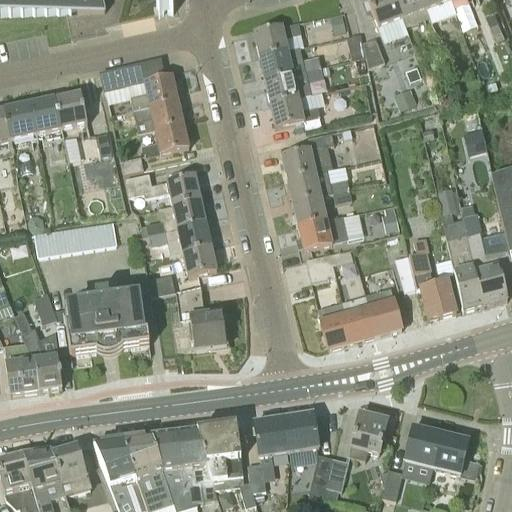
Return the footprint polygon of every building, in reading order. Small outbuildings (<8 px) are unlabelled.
[(0,0),(0,18),(105,15),(101,0),(0,0)] [(377,34),(402,24),(392,0),(375,0),(366,4),(377,34)] [(429,24),(426,15),(420,0),(392,0),(402,24),(405,33),(429,24)] [(420,0),(426,15),(450,6),(447,0),(420,0)] [(341,19),(330,22),(334,38),(345,35),(341,19)] [(494,19),(485,23),(489,33),(498,29),(494,19)] [(288,55),(286,42),(300,39),(297,28),(281,32),(281,31),(253,37),(259,62),(288,55)] [(362,49),(360,40),(346,42),(350,65),(365,62),(367,74),(384,67),(375,43),(362,49)] [(264,85),(320,72),(318,62),(301,65),(299,52),(288,55),(259,62),(264,85)] [(133,116),(178,106),(172,81),(163,83),(159,64),(100,78),(104,97),(127,92),(133,116)] [(269,108),(309,99),(306,87),(322,83),(320,72),(264,85),(269,108)] [(320,73),(322,80),(330,79),(328,72),(320,73)] [(495,87),(486,90),(488,96),(497,93),(495,87)] [(410,94),(394,100),(399,115),(416,109),(410,94)] [(54,103),(60,135),(86,130),(80,98),(54,103)] [(309,99),(269,108),(274,133),(304,127),(305,134),(321,130),(317,112),(302,115),(299,103),(309,100),(309,99)] [(35,140),(60,135),(54,103),(29,109),(35,140)] [(138,140),(153,137),(183,130),(178,106),(133,116),(138,140)] [(10,145),(35,140),(29,109),(4,114),(10,145)] [(0,147),(10,145),(4,114),(0,114),(0,147)] [(105,124),(93,126),(95,140),(107,138),(105,124)] [(183,130),(153,137),(156,148),(141,152),(143,161),(145,160),(145,162),(188,152),(183,130)] [(377,130),(359,132),(361,150),(380,148),(377,130)] [(350,134),(342,136),(344,144),(352,142),(350,134)] [(432,134),(421,136),(423,146),(434,144),(432,134)] [(481,135),(462,139),(467,161),(486,157),(481,135)] [(326,176),(332,175),(329,163),(326,151),(334,150),(331,138),(307,143),(310,154),(282,160),(287,184),(316,178),(326,176)] [(123,178),(143,174),(140,162),(120,166),(123,178)] [(75,168),(77,191),(91,190),(89,167),(75,168)] [(511,172),(490,179),(510,266),(511,271),(511,172)] [(331,198),(348,194),(346,183),(329,187),(326,176),(316,178),(287,184),(292,207),(321,200),(331,198)] [(158,215),(200,205),(194,180),(165,186),(165,187),(151,190),(148,179),(124,184),(128,202),(143,199),(144,203),(168,198),(171,211),(157,214),(158,215)] [(480,242),(479,239),(466,241),(481,311),(507,304),(499,269),(510,266),(490,179),(503,237),(480,242)] [(351,206),(348,194),(331,198),(334,210),(351,206)] [(466,241),(463,225),(449,228),(447,218),(455,217),(451,194),(437,196),(443,230),(446,246),(453,275),(452,275),(462,316),(481,311),(466,241)] [(297,230),(326,223),(321,200),(292,207),(297,230)] [(148,242),(205,229),(200,205),(158,215),(160,227),(139,231),(142,243),(144,242),(148,242)] [(398,235),(394,217),(393,212),(382,214),(384,219),(381,220),(385,238),(398,235)] [(30,221),(27,226),(29,236),(33,239),(42,237),(44,233),(42,223),(36,220),(30,221)] [(326,223),(297,230),(303,255),(332,249),(332,248),(347,244),(342,221),(327,224),(326,223)] [(115,250),(111,227),(100,229),(103,252),(115,250)] [(89,231),(92,254),(103,252),(100,229),(89,231)] [(181,259),(210,253),(205,229),(148,242),(144,242),(146,251),(150,250),(150,251),(166,248),(169,261),(181,258),(181,259)] [(89,231),(77,232),(81,255),(92,254),(89,231)] [(81,255),(77,232),(66,234),(69,257),(81,255)] [(58,259),(69,257),(66,234),(54,236),(58,259)] [(43,237),(46,260),(58,259),(54,236),(43,237)] [(32,239),(36,262),(46,260),(43,237),(32,239)] [(409,261),(416,295),(419,294),(428,327),(455,319),(446,285),(432,289),(429,276),(430,276),(425,257),(428,256),(424,243),(412,247),(416,259),(409,261)] [(210,253),(181,259),(186,282),(215,276),(210,253)] [(308,277),(332,271),(342,269),(339,257),(305,264),(308,277)] [(404,298),(416,295),(409,261),(395,265),(404,298)] [(332,271),(308,277),(310,288),(335,282),(332,271)] [(152,304),(174,298),(170,280),(147,285),(152,304)] [(203,318),(201,304),(201,294),(201,292),(174,297),(177,312),(178,328),(189,327),(193,355),(226,351),(226,350),(221,316),(222,316),(223,316),(203,318)] [(101,307),(70,311),(72,324),(69,324),(76,357),(154,347),(148,314),(146,314),(144,300),(114,306),(112,294),(99,296),(101,307)] [(366,301),(377,341),(401,334),(393,304),(392,304),(389,294),(366,301)] [(42,330),(56,325),(47,298),(33,303),(42,330)] [(353,348),(377,341),(366,301),(342,307),(345,319),(353,348)] [(327,355),(353,348),(345,319),(342,307),(317,314),(320,326),(319,326),(327,355)] [(53,315),(56,325),(65,324),(64,313),(53,315)] [(33,363),(39,397),(61,393),(56,360),(49,345),(40,349),(33,333),(31,334),(23,317),(14,321),(22,338),(20,339),(25,349),(31,363),(33,363)] [(10,401),(39,397),(33,363),(31,363),(25,349),(3,351),(5,367),(10,401)] [(283,422),(289,459),(318,455),(313,418),(283,422)] [(379,461),(388,424),(359,418),(349,462),(365,466),(366,458),(379,461)] [(254,427),(260,463),(271,462),(289,459),(283,422),(254,427)] [(254,498),(250,487),(243,489),(236,431),(198,436),(211,486),(214,495),(239,492),(244,511),(248,511),(256,510),(255,508),(254,498)] [(432,473),(441,438),(413,431),(404,466),(432,473)] [(217,504),(214,495),(211,486),(198,436),(173,439),(185,487),(188,511),(197,511),(198,511),(196,507),(203,507),(217,504)] [(441,438),(432,473),(460,479),(468,445),(441,438)] [(174,511),(188,511),(185,487),(173,439),(151,442),(173,510),(174,510),(174,511)] [(168,511),(173,510),(151,442),(121,446),(135,484),(140,496),(152,492),(159,511),(168,511)] [(120,490),(135,484),(121,446),(92,449),(116,511),(140,511),(132,489),(121,493),(120,490)] [(52,459),(64,503),(91,495),(87,484),(78,451),(52,459)] [(67,511),(64,503),(52,459),(51,459),(51,455),(22,459),(32,492),(37,511),(67,511)] [(0,485),(4,500),(32,492),(22,459),(0,465),(0,485)] [(324,505),(333,464),(318,460),(308,501),(324,505)] [(333,464),(324,505),(336,508),(339,496),(341,496),(348,468),(333,464)] [(246,470),(250,487),(254,498),(255,508),(267,506),(266,496),(264,486),(263,486),(261,468),(247,470),(246,470)] [(395,506),(402,478),(388,474),(387,477),(383,492),(381,502),(395,506)]
